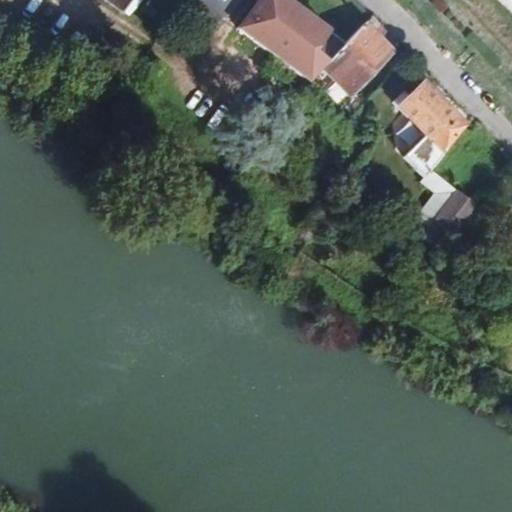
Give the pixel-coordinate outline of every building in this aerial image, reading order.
[(110,0),(124,10),(131,0),(110,0)] [(173,23),(189,0),(150,0),(147,4),(173,23)] [(223,16),(202,0),(198,0),(189,12),(213,29),(223,16)] [(226,17),(238,0),(202,0),(223,16),(226,17)] [(324,70),(347,39),(296,0),(238,0),(226,17),(230,21),(246,1),(255,8),(239,28),(313,83),(318,78),(324,70)] [(369,30),(378,19),(370,11),(360,23),(369,30)] [(354,94),(391,49),(369,30),(360,23),(347,39),(324,70),(354,94)] [(329,87),(318,78),(313,83),(325,92),(329,87)] [(464,123),(420,79),(404,94),(400,90),(389,100),(426,137),(407,157),(429,179),(426,184),(454,205),(463,194),(434,172),(464,123)] [(462,247),(489,214),(463,194),(454,205),(425,239),(445,255),(455,242),(462,247)]
